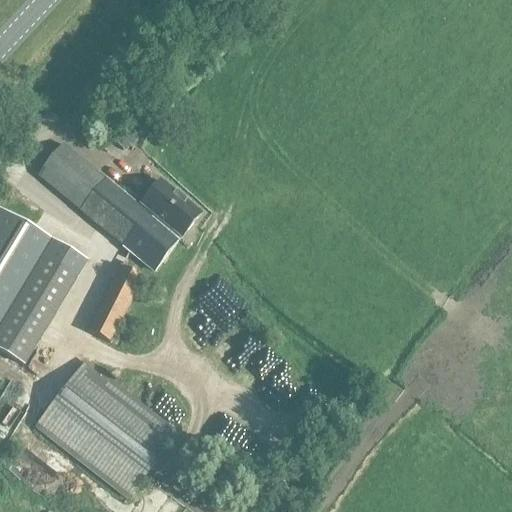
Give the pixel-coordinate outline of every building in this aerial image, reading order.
[(154,275),(181,241),(149,215),(62,145),(37,177),(154,275)] [(153,212),(149,215),(181,241),(197,220),(157,186),(152,192),(150,192),(146,197),(147,199),(143,204),(153,212)] [(0,210),(0,353),(24,368),(87,263),(0,210)] [(119,267),(86,332),(110,345),(142,280),(119,267)] [(34,428),(127,501),(178,436),(85,363),(34,428)]
